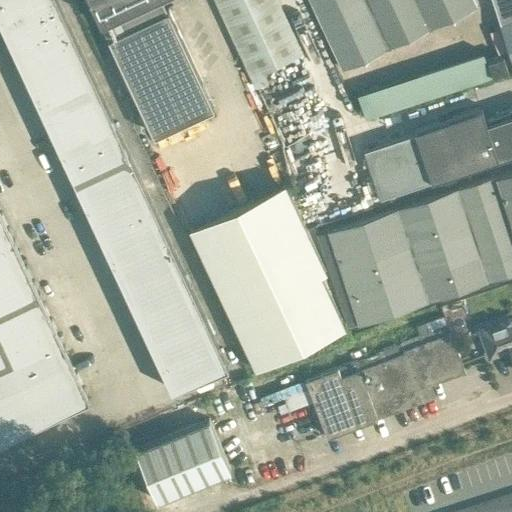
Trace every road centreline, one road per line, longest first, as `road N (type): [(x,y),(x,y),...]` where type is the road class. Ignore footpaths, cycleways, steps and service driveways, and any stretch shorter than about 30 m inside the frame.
road 1 (unknown): [(0,121),(118,407),(0,451)]
road 2 (unclassified): [(211,511),(511,400)]
